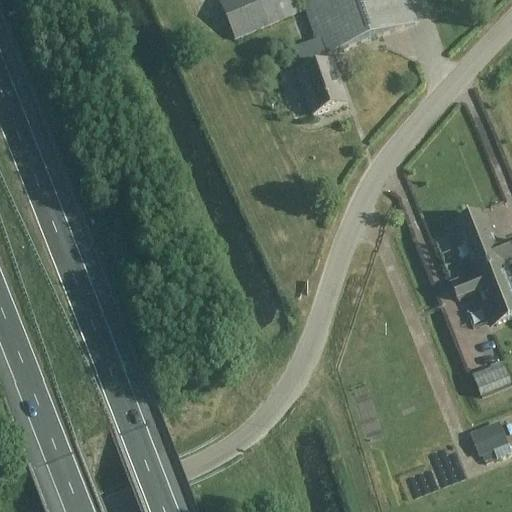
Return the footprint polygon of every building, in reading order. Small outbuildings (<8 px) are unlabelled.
[(224,0),(218,3),(234,41),(300,13),(295,0),(224,0)] [(325,66),(323,58),(417,25),(408,0),(301,0),(317,43),(296,51),(304,73),(298,75),(313,118),(347,106),(332,63),(325,66)] [(452,234),(458,250),(464,248),(470,262),(464,264),(469,279),(470,279),(505,265),(506,266),(511,263),(511,245),(493,252),(488,239),(494,236),(487,220),(481,222),(479,217),(456,226),(458,231),(452,234)] [(451,286),(457,302),(482,293),(487,306),(481,309),(488,325),(494,323),(496,328),(511,321),(511,296),(511,297),(505,283),(511,281),(506,266),(505,265),(470,279),(469,279),(451,286)] [(502,367),(472,379),(480,400),(511,388),(502,367)] [(499,426),(472,436),(481,458),(485,467),(511,456),(507,448),(499,426)]
